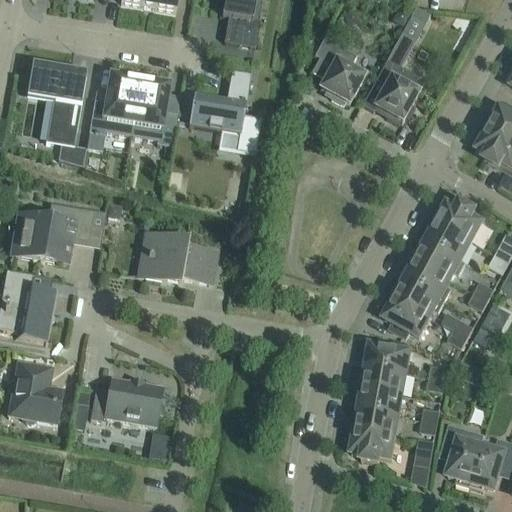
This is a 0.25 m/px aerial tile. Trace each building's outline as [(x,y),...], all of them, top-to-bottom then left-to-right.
[(121,0),(120,7),(175,16),(177,0),(121,0)] [(223,47),(255,52),(259,26),(252,25),(256,0),(224,0),(221,21),(227,22),(223,47)] [(319,63),(311,77),(325,85),(320,94),(332,100),(330,103),(342,110),(344,107),(348,109),(364,81),(349,73),(356,61),(324,44),(315,61),(319,63)] [(386,65),(375,85),(362,110),(385,123),(397,130),(399,126),(401,127),(404,123),(407,125),(414,112),(411,110),(424,86),(386,65)] [(28,94),(26,103),(45,106),(53,107),(49,131),(63,133),(61,143),(65,144),(64,151),(60,150),(57,165),(82,173),(86,153),(74,151),(85,83),(70,80),(71,76),(43,71),(32,69),(30,77),(28,94)] [(193,98),(188,131),(240,139),(250,80),(231,76),(226,104),(193,98)] [(131,141),(140,83),(125,80),(124,85),(112,83),(107,108),(94,106),(88,138),(94,139),(94,140),(97,141),(98,140),(103,141),(104,137),(131,141)] [(156,85),(140,83),(131,141),(157,146),(156,150),(171,152),(176,120),(163,118),(167,92),(155,90),(156,85)] [(511,119),(499,112),(495,120),(492,119),(485,131),(511,145),(511,119)] [(511,145),(485,131),(479,143),(481,145),(477,153),(487,159),(484,164),(511,179),(511,145)] [(438,216),(433,226),(471,247),(482,227),(472,222),(475,216),(460,208),(457,213),(447,208),(441,218),(438,216)] [(72,243),(100,248),(105,219),(50,209),(47,223),(25,219),(21,240),(14,239),(10,260),(53,268),(53,265),(68,267),(72,243)] [(461,266),(471,247),(433,226),(428,235),(431,237),(426,246),(461,266)] [(145,239),(144,240),(137,283),(166,288),(167,282),(211,290),(217,258),(186,252),(187,246),(145,239)] [(511,259),(511,243),(506,241),(495,261),(507,268),(511,259)] [(461,266),(426,246),(420,256),(418,254),(412,264),(450,284),(453,279),(457,281),(464,269),(460,267),(461,266)] [(502,278),(507,268),(495,261),(489,271),(502,278)] [(450,284),(412,264),(407,273),(410,275),(405,284),(444,306),(449,296),(445,294),(450,284)] [(511,272),(500,294),(511,300),(511,272)] [(30,292),(32,281),(5,276),(2,295),(12,296),(10,313),(5,312),(2,335),(22,339),(21,344),(45,348),(45,349),(47,349),(50,327),(51,327),(53,326),(54,326),(54,325),(54,324),(54,323),(54,322),(53,322),(53,321),(51,320),(47,320),(48,311),(52,312),(55,297),(30,292)] [(444,306),(405,284),(399,294),(397,292),(392,302),(429,322),(433,316),(437,319),(444,306)] [(480,288),(475,298),(487,305),(492,295),(480,288)] [(482,314),(487,305),(475,298),(469,308),(482,314)] [(419,342),(429,322),(392,302),(386,311),(389,312),(384,323),(395,329),(392,335),(405,343),(409,336),(419,342)] [(459,326),(454,336),(466,343),(471,333),(459,326)] [(461,352),(466,343),(454,336),(449,346),(461,352)] [(368,361),(366,372),(406,378),(409,357),(381,351),(382,349),(367,346),(365,360),(368,361)] [(457,366),(453,379),(468,385),(473,372),(457,366)] [(17,367),(9,411),(23,413),(21,424),(23,424),(26,428),(31,429),(36,426),(56,430),(61,402),(47,400),(52,373),(17,367)] [(402,400),(406,378),(366,372),(364,382),(361,382),(359,392),(402,400)] [(432,372),(430,383),(444,385),(446,375),(432,372)] [(442,396),(444,385),(430,383),(428,394),(442,396)] [(95,393),(90,425),(104,427),(105,423),(155,432),(157,420),(161,421),(164,406),(160,405),(162,393),(144,390),(144,388),(130,386),(129,387),(111,384),(109,395),(95,393)] [(398,421),(402,400),(359,392),(357,403),(360,403),(359,414),(398,421)] [(394,442),(398,421),(359,414),(357,425),(354,424),(352,435),(394,442)] [(424,415),(422,425),(436,428),(438,417),(424,415)] [(434,439),(436,428),(422,425),(420,436),(434,439)] [(469,492),(482,447),(468,443),(472,432),(451,425),(442,456),(454,460),(447,481),(457,484),(456,488),(469,492)] [(390,464),(394,442),(352,435),(350,445),(353,446),(351,457),(362,459),(361,465),(378,468),(379,462),(390,464)] [(511,477),(511,473),(511,445),(499,441),(496,452),(482,447),(469,492),(482,496),(484,492),(493,494),(500,473),(511,477)] [(419,445),(415,469),(411,487),(426,492),(428,471),(433,447),(419,445)]
